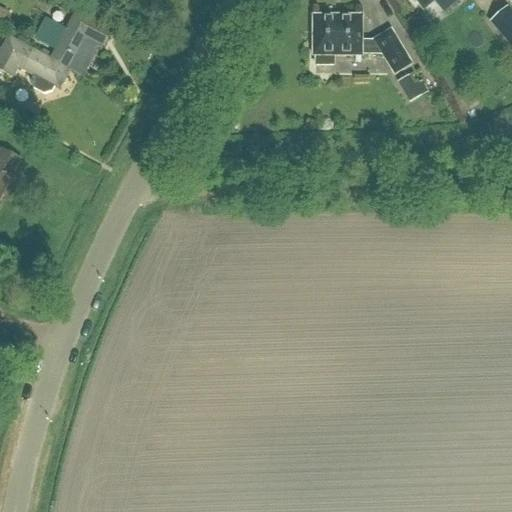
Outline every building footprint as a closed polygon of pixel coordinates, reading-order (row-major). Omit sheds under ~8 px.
[(459,0),(411,0),(423,13),(437,0),(458,0),(459,1),(459,0)] [(511,15),(506,9),(488,24),(511,51),(511,50),(511,15)] [(70,72),(78,77),(87,67),(98,48),(101,49),(111,29),(77,12),(66,32),(47,23),(36,44),(55,53),(50,62),(70,72)] [(362,18),(313,18),(313,58),(316,58),(316,67),(334,67),(334,58),(362,58),(362,57),(382,57),(394,77),(415,65),(395,30),(374,43),(374,44),(362,44),(362,18)] [(60,91),(70,72),(50,62),(9,40),(0,56),(0,73),(13,81),(19,70),(34,78),(31,83),(34,91),(44,97),(53,94),(56,89),(60,91)] [(421,75),(403,85),(414,104),(432,94),(421,75)] [(0,201),(21,162),(2,151),(0,155),(0,201)]
